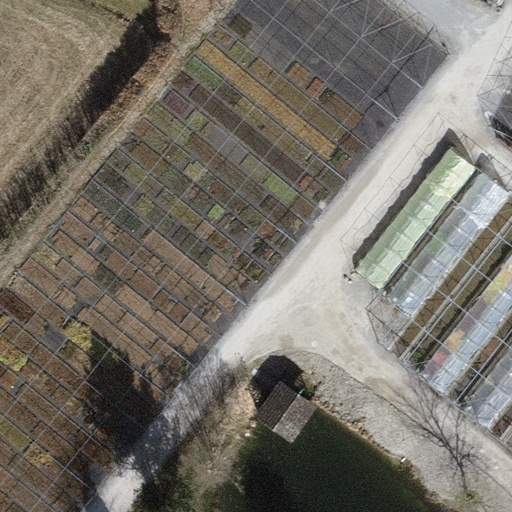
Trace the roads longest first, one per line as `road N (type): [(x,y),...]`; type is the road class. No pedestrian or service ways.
road 1 (track): [(511,27),(115,511)]
road 2 (track): [(511,477),(291,298)]
